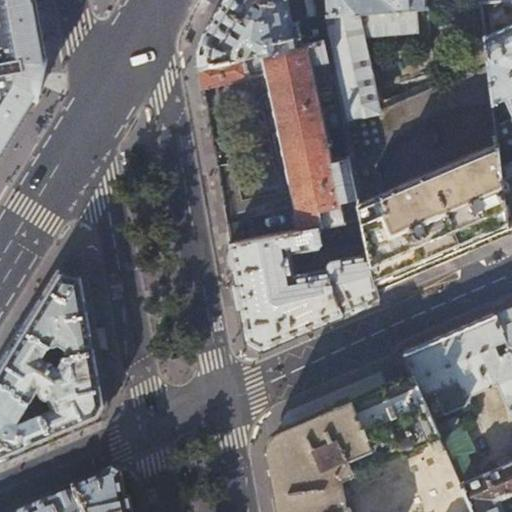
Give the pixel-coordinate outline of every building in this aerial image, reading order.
[(0,0),(0,155),(10,139),(36,97),(37,98),(46,58),(45,58),(34,0),(0,0)] [(319,14),(315,0),(224,0),(219,10),(207,29),(203,47),(200,68),(324,41),(319,14)] [(428,7),(427,0),(328,0),(330,13),(319,14),(324,41),(333,81),(342,127),(343,129),(380,113),(363,36),(419,31),(417,9),(428,7)] [(490,2),(482,3),(483,17),(496,2),(490,2)] [(511,24),(485,37),(489,63),(494,102),(506,99),(511,112),(511,24)] [(333,81),(324,41),(200,68),(203,86),(251,79),(251,78),(268,74),(289,170),(288,170),(293,192),(301,230),(320,226),(346,222),(343,203),(358,200),(343,129),(342,127),(327,130),(318,85),(333,81)] [(450,113),(494,102),(489,63),(380,113),(343,129),(358,200),(362,219),(369,254),(377,290),(447,261),(510,234),(499,143),(384,191),(376,152),(388,147),(394,142),(404,134),(415,128),(426,122),(435,118),(450,113)] [(511,116),(496,123),(499,143),(510,234),(511,232),(511,116)] [(228,225),(231,242),(296,231),(292,209),(247,217),(243,222),(228,225)] [(323,243),(320,226),(301,230),(296,231),(231,242),(236,273),(238,284),(249,341),(262,348),(329,320),(330,319),(379,298),(377,290),(369,254),(333,259),(332,260),(331,261),(329,262),(328,264),(328,268),(296,273),(292,252),(318,248),(318,246),(322,243),(323,243)] [(23,328),(51,345),(57,345),(59,343),(67,348),(66,351),(67,356),(98,351),(92,321),(84,274),(59,269),(41,298),(23,328)] [(511,306),(495,314),(511,352),(511,306)] [(511,352),(495,314),(453,332),(406,352),(405,352),(415,374),(434,418),(470,403),(469,399),(470,398),(469,395),(499,383),(511,414),(511,352)] [(55,348),(51,345),(23,328),(8,352),(0,365),(0,380),(16,391),(15,393),(32,403),(54,363),(57,364),(63,356),(55,348)] [(98,351),(67,356),(63,356),(57,364),(54,363),(32,403),(38,408),(40,409),(53,437),(79,426),(100,417),(107,404),(101,371),(98,351)] [(434,418),(415,374),(375,391),(314,416),(281,430),(276,434),(274,436),(271,440),(270,445),(269,450),(269,454),(271,465),(279,511),(472,511),(448,450),(441,433),(434,418)] [(16,391),(0,380),(0,459),(12,455),(53,437),(40,409),(38,408),(32,411),(34,416),(20,421),(32,403),(15,393),(16,391)] [(464,424),(441,433),(448,450),(471,440),(464,424)] [(511,511),(511,461),(476,476),(467,453),(475,450),(471,440),(448,450),(472,511),(511,511)] [(93,485),(74,494),(81,511),(127,511),(122,486),(109,479),(93,485)] [(81,511),(74,494),(51,503),(51,501),(25,511),(81,511)]
